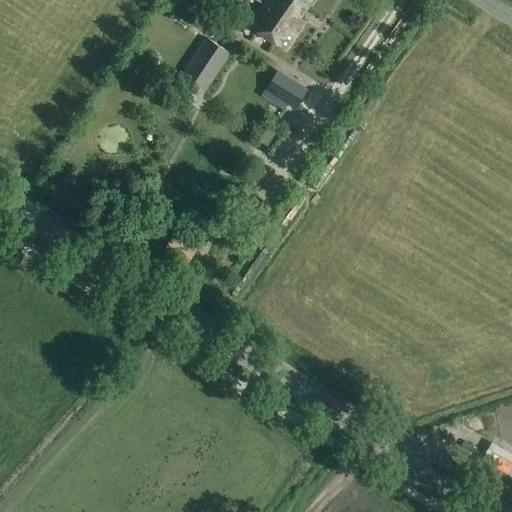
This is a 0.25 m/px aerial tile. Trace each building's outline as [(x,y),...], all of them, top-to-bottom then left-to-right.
[(315,0),(248,0),(252,3),(254,0),(256,0),(264,5),(251,24),(291,49),(309,21),(304,18),(315,0)] [(191,113),(211,84),(231,55),(211,41),(208,39),(168,97),(191,113)] [(295,112),(309,91),(278,71),(265,91),(295,112)] [(269,151),(281,133),(272,127),(260,144),(269,151)] [(185,268),(199,248),(176,233),(162,253),(185,268)] [(464,457),(455,471),(471,482),(480,468),(464,457)]
